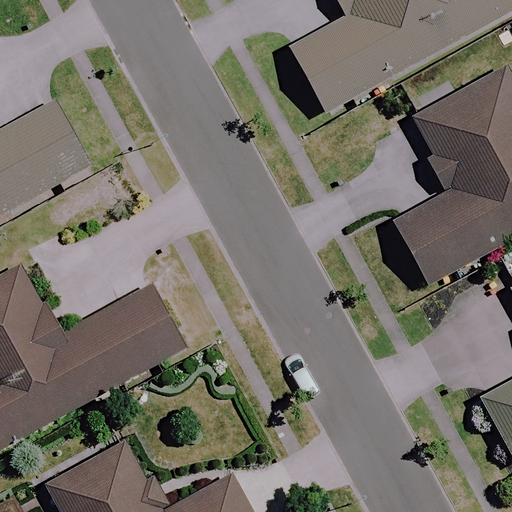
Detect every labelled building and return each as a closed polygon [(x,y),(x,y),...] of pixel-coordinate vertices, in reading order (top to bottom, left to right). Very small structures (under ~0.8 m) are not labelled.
[(511,0),(341,0),(352,19),(293,54),(329,117),(511,11),(511,0)] [(511,83),(507,75),(415,129),(453,195),(397,228),(434,293),(511,248),(511,83)] [(0,137),(0,219),(96,169),(62,105),(0,137)] [(0,274),(0,454),(191,350),(157,287),(72,334),(30,258),(0,274)] [(511,289),(511,290),(511,291),(511,387),(486,402),(511,450),(511,289)] [(169,510),(135,442),(50,484),(63,511),(250,511),(233,478),(169,510)] [(22,511),(15,500),(0,508),(0,511),(22,511)]
